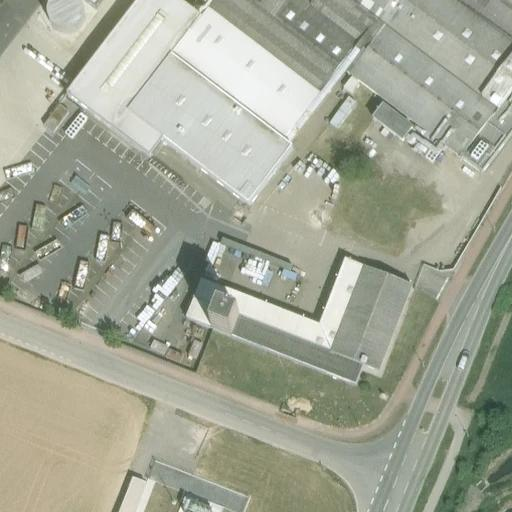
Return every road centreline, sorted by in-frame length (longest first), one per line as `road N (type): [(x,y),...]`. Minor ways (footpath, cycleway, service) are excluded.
road 1 (unclassified): [(0,321),(406,485)]
road 2 (tertiary): [(511,240),(466,328),(406,485)]
